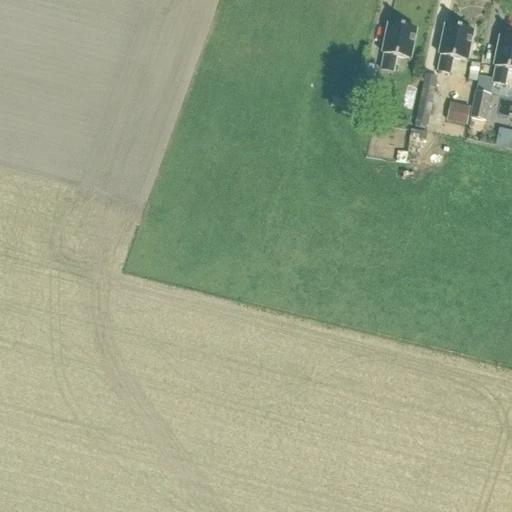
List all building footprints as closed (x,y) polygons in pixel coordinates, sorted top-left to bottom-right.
[(409,62),(415,31),(389,25),(382,55),(385,56),(381,72),(392,75),(395,59),(409,62)] [(467,63),(473,32),(447,27),(441,57),(443,58),(440,73),(451,75),(454,60),(467,63)] [(511,69),(511,38),(502,37),(496,66),(498,66),(495,84),(505,86),(509,69),(511,69)] [(426,131),(436,77),(423,75),(413,128),(426,131)] [(484,123),(490,97),(474,94),(469,120),(484,123)] [(466,126),(469,108),(449,104),(445,122),(466,126)] [(405,133),(406,153),(423,152),(422,132),(405,133)]
